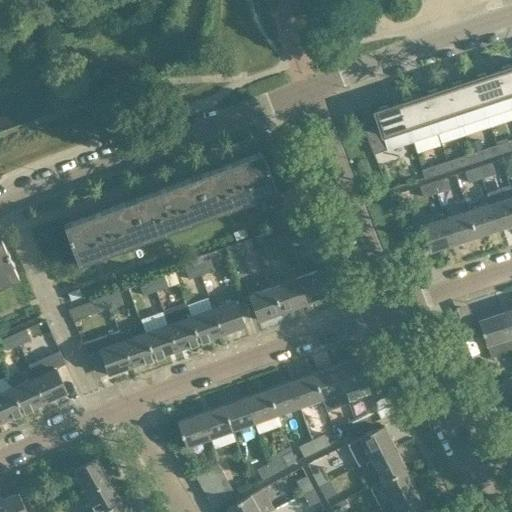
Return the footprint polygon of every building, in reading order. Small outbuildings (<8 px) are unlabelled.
[(511,66),(511,67),(511,65),(502,68),(503,70),(500,71),(511,107),(511,106),(511,66)] [(511,107),(500,71),(487,75),(486,73),(478,76),(478,78),(475,79),(487,115),(511,107)] [(487,115),(475,79),(462,83),(461,81),(453,84),(453,86),(451,87),(463,123),(487,115)] [(463,123),(451,87),(437,91),(436,89),(428,92),(428,94),(426,95),(438,131),(463,123)] [(438,131),(426,95),(412,99),(412,98),(403,100),(404,102),(401,103),(413,139),(438,131)] [(413,139),(401,103),(388,107),(387,106),(378,108),(379,110),(375,112),(380,126),(365,131),(374,154),(388,149),(388,148),(413,139)] [(511,138),(497,143),(500,152),(511,148),(511,138)] [(491,145),(472,151),(475,160),(494,154),(491,145)] [(266,165),(261,151),(196,176),(210,214),(276,190),(268,170),(269,170),(267,164),(266,165)] [(466,153),(447,159),(450,169),(469,162),(466,153)] [(441,161),(422,168),(425,177),(431,175),(444,171),(441,161)] [(491,161),(477,166),(478,167),(480,167),(482,173),(478,174),(480,178),(494,173),(491,161)] [(478,167),(477,166),(464,170),(468,182),(480,178),(478,174),(482,173),(480,167),(478,167)] [(210,214),(196,176),(130,200),(144,238),(210,214)] [(449,189),(446,179),(433,183),(436,194),(449,189)] [(436,194),(433,183),(419,187),(423,198),(436,194)] [(511,193),(509,185),(486,193),(490,204),(498,229),(511,224),(511,193)] [(144,238),(130,200),(64,224),(69,237),(68,237),(70,242),(71,242),(79,263),(144,238)] [(490,204),(467,212),(475,236),(498,229),(490,204)] [(475,236),(467,212),(445,219),(453,244),(475,236)] [(453,244),(445,219),(422,227),(430,251),(453,244)] [(291,229),(280,233),(284,244),(295,240),(291,229)] [(284,244),(280,233),(265,238),(269,249),(284,244)] [(1,238),(0,238),(0,284),(18,276),(9,256),(9,255),(7,250),(6,251),(1,238)] [(244,253),(239,241),(225,246),(229,258),(244,253)] [(198,263),(202,273),(213,269),(209,259),(198,263)] [(198,263),(184,268),(188,279),(202,273),(198,263)] [(327,295),(324,285),(323,281),(319,270),(296,278),(305,303),(327,295)] [(152,279),(156,290),(171,284),(167,274),(152,279)] [(305,303),(296,278),(273,286),(282,311),(305,303)] [(156,290),(152,279),(140,284),(143,294),(156,290)] [(282,311),(273,286),(250,294),(259,319),(282,311)] [(118,290),(106,295),(110,306),(122,302),(118,290)] [(73,319),(110,306),(106,295),(69,308),(73,319)] [(245,324),(238,305),(236,299),(213,307),(222,332),(245,324)] [(186,301),(163,309),(168,323),(177,348),(199,340),(191,315),(186,301)] [(222,332),(213,307),(191,315),(199,340),(222,332)] [(511,335),(511,308),(502,312),(511,336),(511,335)] [(511,340),(511,336),(502,312),(479,319),(491,356),(511,348),(511,340)] [(177,348),(168,323),(145,331),(154,356),(177,348)] [(25,328),(14,333),(19,343),(30,338),(25,328)] [(131,364),(122,339),(120,332),(118,328),(108,332),(112,343),(99,347),(108,372),(131,364)] [(154,356),(145,331),(132,336),(130,329),(120,332),(122,339),(131,364),(154,356)] [(19,343),(14,333),(2,338),(7,349),(19,343)] [(370,391),(363,371),(364,371),(363,367),(361,368),(358,357),(335,365),(347,399),(370,391)] [(348,402),(347,399),(335,365),(313,373),(321,398),(326,410),(348,402)] [(56,368),(38,376),(34,378),(45,402),(67,392),(56,368)] [(321,398),(313,373),(290,381),(299,406),(321,398)] [(45,402),(34,378),(12,387),(23,411),(45,402)] [(299,406),(290,381),(267,389),(276,414),(299,406)] [(23,411),(12,387),(0,392),(0,419),(1,421),(23,411)] [(276,414),(267,389),(245,397),(254,422),(276,414)] [(387,396),(377,401),(384,414),(394,409),(387,396)] [(254,422),(245,397),(222,405),(231,430),(254,422)] [(231,430),(222,405),(200,413),(209,438),(231,430)] [(366,411),(354,418),(359,428),(371,421),(366,411)] [(209,438),(200,413),(177,421),(181,431),(180,432),(181,436),(182,435),(186,446),(209,438)] [(359,428),(354,418),(341,424),(346,434),(359,428)] [(369,432),(347,444),(358,465),(369,459),(393,447),(382,426),(372,431),(372,429),(368,431),(369,432)] [(323,433),(311,439),(316,450),(328,443),(323,433)] [(316,450),(311,439),(298,446),(303,456),(316,450)] [(404,468),(393,447),(369,459),(380,480),(404,468)] [(295,460),(291,449),(268,462),(274,472),(295,460)] [(74,469),(84,488),(85,491),(108,478),(97,457),(74,469)] [(274,472),(268,462),(256,468),(262,479),(274,472)] [(217,464),(206,469),(212,481),(223,475),(217,464)] [(328,481),(321,467),(311,472),(316,483),(321,481),(323,484),(328,481)] [(414,489),(404,468),(380,480),(369,486),(380,507),(390,501),(414,489)] [(201,486),(212,481),(206,469),(195,475),(201,486)] [(228,485),(223,475),(212,481),(201,486),(207,496),(228,485)] [(310,486),(305,475),(294,481),(302,495),(307,492),(305,489),(310,486)] [(97,511),(120,499),(108,478),(85,491),(96,511),(97,511)] [(334,491),(328,481),(323,484),(321,481),(316,483),(324,497),(334,491)] [(207,496),(212,506),(233,495),(228,485),(207,496)] [(318,500),(310,486),(305,489),(307,492),(302,495),(307,506),(318,500)] [(266,511),(272,509),(260,488),(239,500),(238,499),(235,501),(236,502),(226,507),(229,511),(266,511)] [(396,511),(423,511),(426,511),(414,489),(390,501),(380,507),(382,511),(395,511),(396,511)] [(26,511),(18,492),(0,500),(0,511),(26,511)] [(345,511),(344,509),(346,508),(345,507),(356,501),(352,494),(329,507),(331,511),(345,511)] [(28,503),(32,511),(40,511),(44,510),(39,498),(28,503)] [(126,511),(120,499),(97,511),(126,511)]
